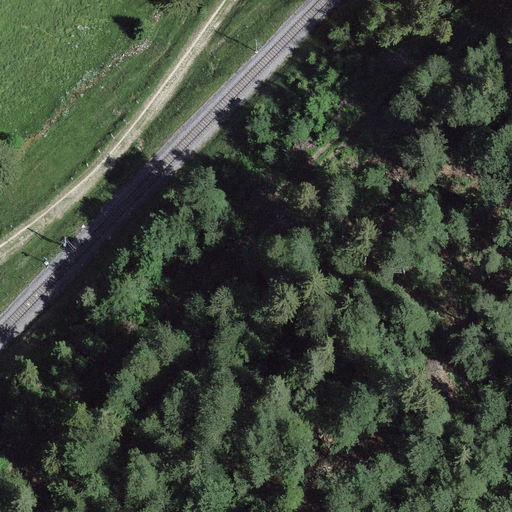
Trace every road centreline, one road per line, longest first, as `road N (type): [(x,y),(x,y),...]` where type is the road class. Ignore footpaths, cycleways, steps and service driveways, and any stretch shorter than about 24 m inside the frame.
road 1 (track): [(491,0),(308,165),(217,270),(0,483)]
road 2 (track): [(230,0),(118,151),(0,252)]
